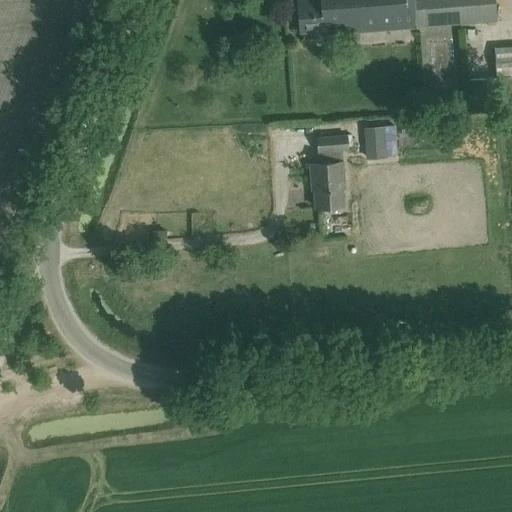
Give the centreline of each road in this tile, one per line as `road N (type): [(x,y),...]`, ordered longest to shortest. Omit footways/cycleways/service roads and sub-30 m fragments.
road 1 (unclassified): [(511,350),(188,379),(137,376),(67,326),(44,246)]
road 2 (unclassified): [(44,246),(131,0)]
road 3 (track): [(0,407),(72,383),(137,376)]
